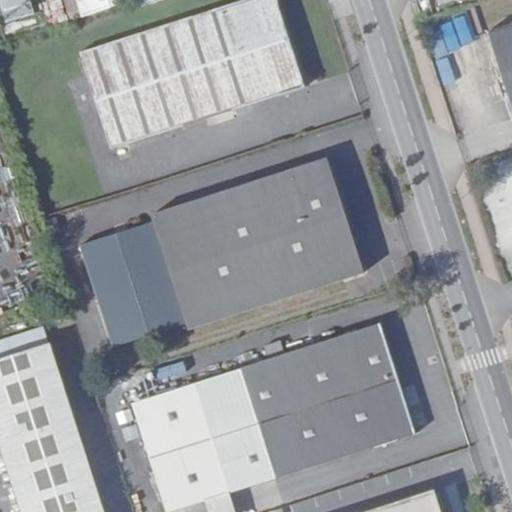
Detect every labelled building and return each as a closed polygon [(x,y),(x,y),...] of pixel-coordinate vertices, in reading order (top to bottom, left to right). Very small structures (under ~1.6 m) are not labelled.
[(102,0),(64,0),(70,21),(105,11),(102,0)] [(273,0),(247,0),(81,53),(112,150),(302,89),(273,0)] [(511,107),(511,25),(487,34),(511,107)] [(188,329),(364,274),(328,159),(151,215),(153,221),(81,245),(113,347),(186,324),(188,329)] [(205,500),(230,492),(414,434),(379,322),(131,403),(168,511),(205,500)] [(278,340),(263,345),(267,355),(282,350),(278,340)] [(103,511),(50,345),(0,361),(0,448),(20,511),(103,511)] [(439,511),(432,490),(362,511),(439,511)] [(209,511),(236,511),(230,492),(205,500),(209,511)]
